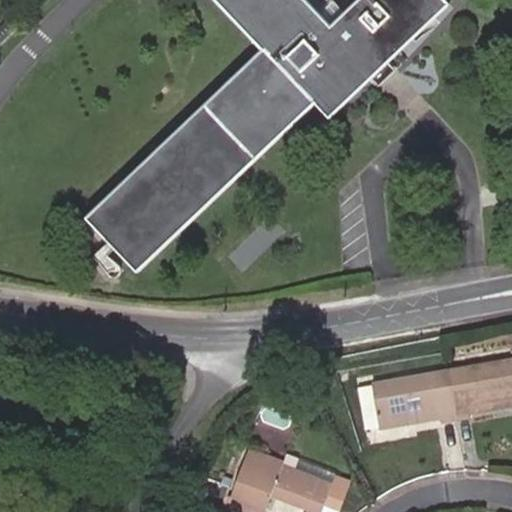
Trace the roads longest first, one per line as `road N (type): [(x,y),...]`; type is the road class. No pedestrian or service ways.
road 1 (tertiary): [(217,338),(468,301)]
road 2 (tertiary): [(217,338),(0,312)]
road 3 (residential): [(217,338),(205,395),(133,511)]
road 4 (residential): [(397,511),(415,499),(462,491),(511,497)]
